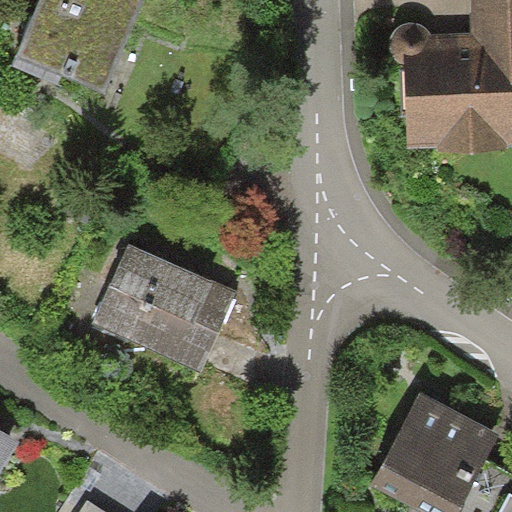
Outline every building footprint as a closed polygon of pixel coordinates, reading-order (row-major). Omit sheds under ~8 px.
[(145,0),(37,0),(17,49),(107,88),(145,0)] [(511,0),(471,0),(472,32),(404,33),(407,135),(511,132),(511,0)] [(199,365),(230,296),(123,248),(92,318),(199,365)] [(446,511),(489,433),(414,392),(369,475),(437,511),(446,511)] [(0,476),(0,473),(19,444),(0,431),(0,504),(13,485),(0,476)] [(511,511),(511,490),(500,484),(484,511),(511,511)] [(99,511),(80,500),(71,511),(99,511)]
